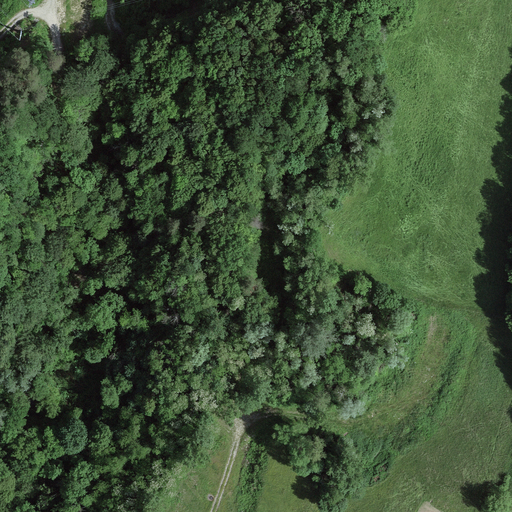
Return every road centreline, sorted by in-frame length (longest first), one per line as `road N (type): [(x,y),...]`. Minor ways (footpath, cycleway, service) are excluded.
road 1 (track): [(0,291),(59,121),(54,14)]
road 2 (track): [(215,511),(234,436),(249,419),(285,415),(354,427)]
